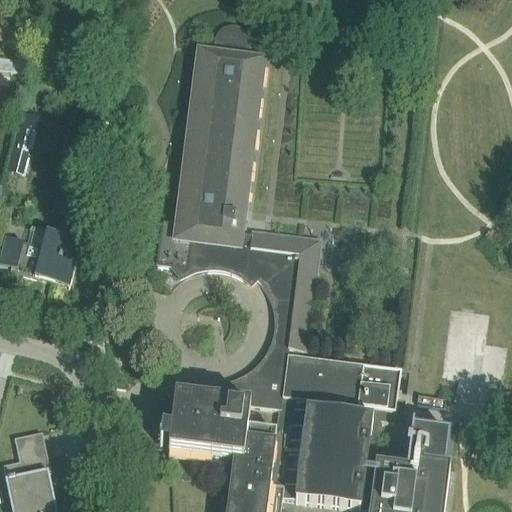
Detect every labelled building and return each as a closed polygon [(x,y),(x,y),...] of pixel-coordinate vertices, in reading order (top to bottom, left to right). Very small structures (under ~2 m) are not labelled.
[(63,9),(61,25),(74,26),(76,11),(63,9)] [(184,178),(183,185),(181,187),(178,207),(180,209),(178,228),(162,226),(157,269),(189,273),(191,263),(206,265),(207,275),(216,275),(225,276),(234,279),(242,283),(247,276),(254,282),(260,288),(266,295),(271,306),(274,317),(275,329),(273,340),(270,351),(264,362),(257,371),(248,378),(238,384),(228,388),(216,389),(205,389),(203,401),(179,398),(178,402),(175,402),(172,425),(171,434),(162,433),(160,450),(169,451),(168,457),(233,465),(226,511),(447,511),(452,475),(446,474),(450,442),(410,436),(408,450),(398,448),(395,475),(380,473),(386,429),(394,429),(401,375),(288,361),(289,354),(305,356),(319,247),(251,238),(251,240),(240,239),(243,219),(246,216),(248,197),(246,195),(247,188),(249,185),(252,165),(250,163),(251,156),(253,154),(256,135),(254,132),(254,125),(257,123),(260,103),(258,101),(259,94),(261,92),(264,70),(262,68),(263,64),(249,62),(250,57),(251,51),(251,48),(251,45),(250,42),(248,39),(247,36),(244,34),(241,32),(239,31),(235,30),(232,30),(229,30),(226,31),(223,33),(220,35),(218,37),(216,40),(215,43),(214,46),(214,50),(216,50),(215,58),(200,56),(199,60),(197,62),(194,82),(196,84),(195,92),(193,93),(190,113),(192,115),(191,123),(189,125),(186,144),(188,147),(187,154),(185,156),(182,176),(184,178)] [(67,51),(65,64),(78,65),(80,52),(67,51)] [(0,74),(31,78),(34,66),(0,62),(0,74)] [(23,117),(8,175),(28,180),(42,122),(23,117)] [(87,196),(91,225),(112,222),(107,193),(87,196)] [(0,261),(0,273),(43,284),(70,291),(71,288),(77,265),(69,263),(74,243),(31,232),(27,248),(5,242),(0,261)] [(19,466),(3,469),(11,511),(54,511),(47,478),(51,478),(42,437),(15,443),(19,466)]
